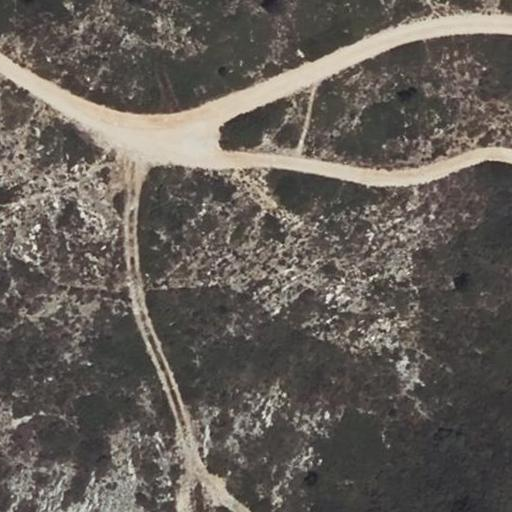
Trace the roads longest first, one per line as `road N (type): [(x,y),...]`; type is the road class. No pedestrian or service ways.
road 1 (track): [(178,141),(265,117),(399,51),(511,32)]
road 2 (track): [(178,141),(221,158),(375,176),(511,152)]
road 3 (track): [(0,58),(147,141),(178,141)]
